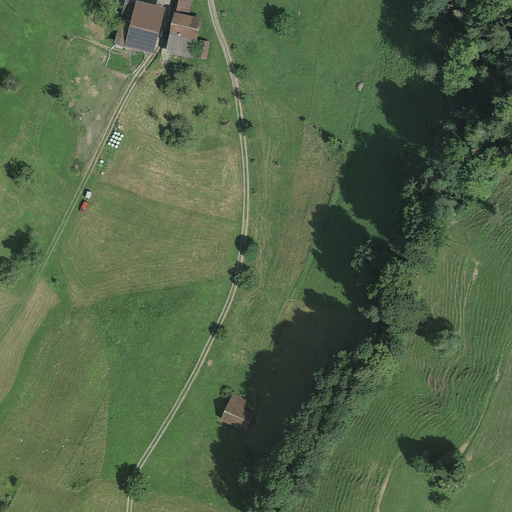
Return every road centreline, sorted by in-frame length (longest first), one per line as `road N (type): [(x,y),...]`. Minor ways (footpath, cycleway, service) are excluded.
road 1 (track): [(129,511),(136,469),(197,369),(240,262),(245,155),(234,74),(208,0)]
road 2 (track): [(0,337),(35,290),(137,76),(158,52),(168,0)]
